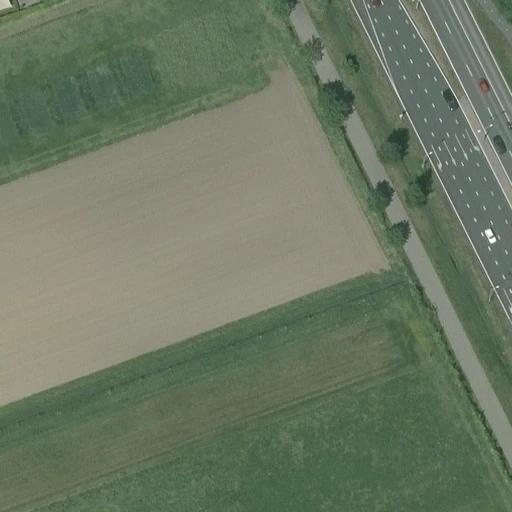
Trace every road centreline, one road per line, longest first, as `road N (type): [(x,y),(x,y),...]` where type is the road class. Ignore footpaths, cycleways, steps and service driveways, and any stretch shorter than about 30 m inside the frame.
road 1 (unclassified): [(511,445),(289,0)]
road 2 (primary): [(374,0),(511,273)]
road 3 (primary): [(511,155),(434,0)]
